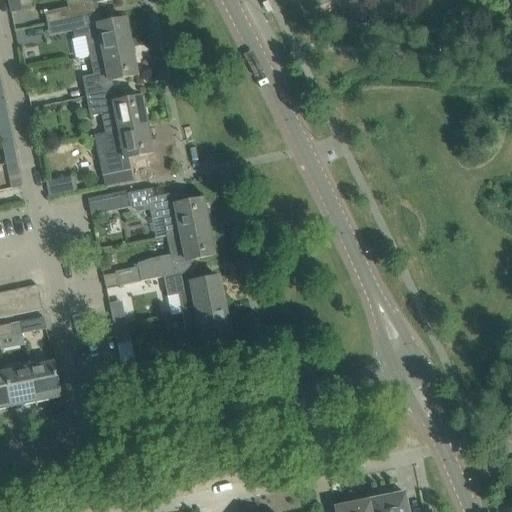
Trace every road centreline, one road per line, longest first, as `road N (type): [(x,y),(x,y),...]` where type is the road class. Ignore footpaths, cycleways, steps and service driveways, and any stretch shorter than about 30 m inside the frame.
road 1 (tertiary): [(406,368),(229,0)]
road 2 (unclassified): [(88,440),(406,368)]
road 3 (residential): [(48,260),(0,19)]
road 4 (residential): [(88,440),(48,260)]
road 5 (tertiary): [(472,511),(406,368)]
